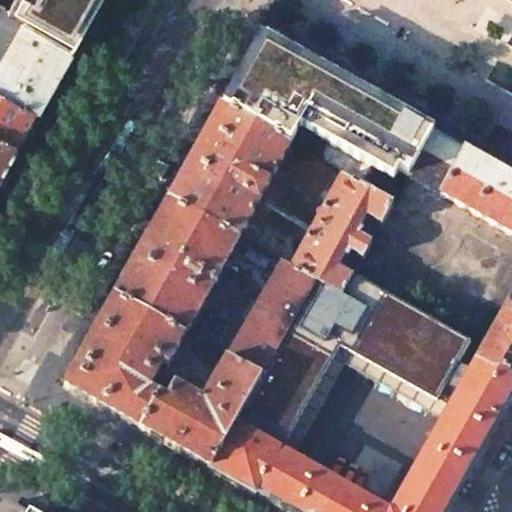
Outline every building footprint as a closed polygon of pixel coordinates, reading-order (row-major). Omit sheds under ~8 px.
[(16,0),(10,12),(72,47),(95,4),(97,0),(16,0)] [(7,10),(0,6),(0,45),(6,49),(0,59),(0,85),(38,106),(72,47),(10,12),(7,10)] [(397,122),(399,118),(277,48),(274,52),(259,44),(222,108),(290,148),(300,131),(403,189),(409,179),(433,136),(416,127),(414,131),(397,122)] [(0,85),(0,129),(19,140),(38,106),(0,85)] [(290,148),(222,108),(195,156),(169,203),(238,241),(277,173),(324,200),(322,202),(327,205),(342,179),(333,173),(290,148)] [(0,173),(19,140),(0,129),(0,173)] [(446,511),(469,472),(511,396),(511,180),(433,136),(409,179),(511,236),(511,300),(477,362),(455,401),(391,511),(385,511),(262,442),(309,359),(327,370),(345,338),(361,310),(341,298),(316,284),(260,381),(209,470),(254,495),(255,493),(288,511),(446,511)] [(369,194),(342,179),(327,205),(302,249),(298,247),(299,245),(268,228),(256,251),(281,265),(316,284),(341,298),(352,278),(338,270),(348,252),(362,260),(371,245),(357,237),(367,218),(381,227),(392,207),(369,194)] [(238,241),(169,203),(142,251),(114,298),(184,338),(238,241)] [(316,284),(281,265),(226,362),(260,381),(316,284)] [(89,343),(64,388),(129,425),(157,377),(163,366),(167,368),(184,338),(114,298),(89,343)] [(477,362),(367,299),(361,310),(345,338),(372,353),(365,365),(419,396),(426,384),(455,401),(477,362)] [(129,425),(209,470),(260,381),(226,362),(202,403),(157,377),(129,425)]
